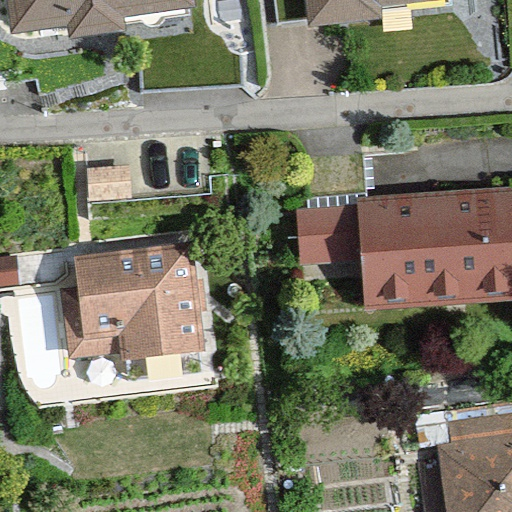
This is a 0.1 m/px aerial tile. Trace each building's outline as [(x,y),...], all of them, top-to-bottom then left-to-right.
[(196,0),(10,0),(16,33),(197,7),(196,0)] [(310,0),(314,29),(386,20),(384,6),(428,0),(310,0)] [(363,207),(300,211),(303,267),(363,263),(366,315),(511,305),(511,186),(362,196),(363,207)] [(196,249),(73,264),(85,358),(125,353),(127,366),(209,356),(196,249)] [(511,511),(511,421),(444,427),(451,511),(511,511)]
